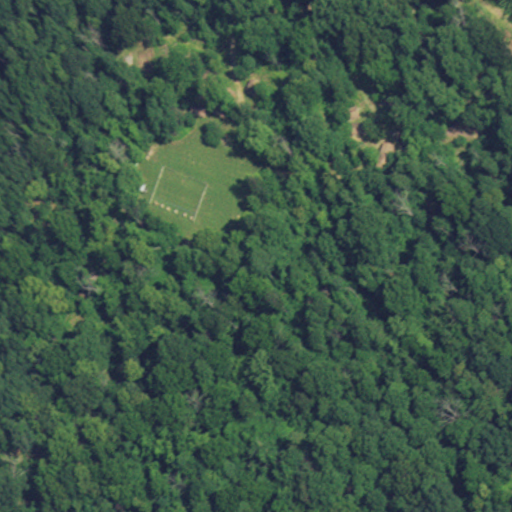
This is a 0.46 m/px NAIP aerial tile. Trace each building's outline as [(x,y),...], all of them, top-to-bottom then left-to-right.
[(202,79),(204,71),(217,75),(215,83),(202,79)] [(248,79),(257,82),(253,94),(244,91),(248,79)] [(223,88),(234,91),(225,119),(214,116),(223,88)] [(191,116),(193,106),(205,107),(204,118),(191,116)] [(345,120),(342,111),(355,107),(358,116),(345,120)] [(250,108),(260,110),(258,124),(248,122),(250,108)] [(349,124),(363,122),(365,133),(351,135),(349,124)] [(393,136),(401,128),(411,137),(403,145),(393,136)] [(382,143),(398,147),(389,181),(374,178),(382,143)] [(403,156),(409,146),(422,155),(416,164),(403,156)]
